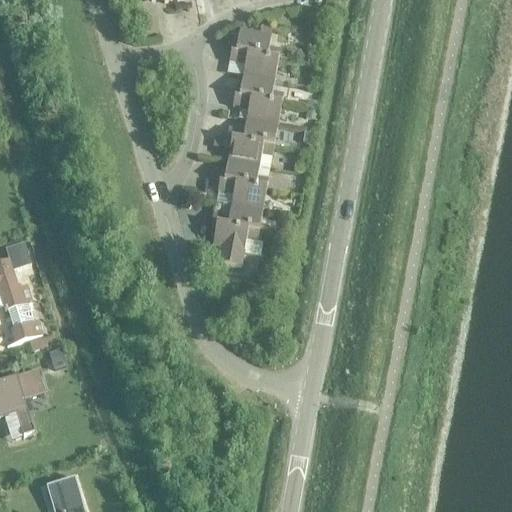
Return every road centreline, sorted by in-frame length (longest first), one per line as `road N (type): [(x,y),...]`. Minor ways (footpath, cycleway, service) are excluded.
road 1 (tertiary): [(311,392),(382,0)]
road 2 (residential): [(311,392),(251,379),(207,344),(159,203)]
road 3 (residential): [(159,203),(184,173),(198,122),(195,51)]
road 4 (residential): [(159,203),(115,62)]
road 5 (tertiary): [(289,511),(311,392)]
